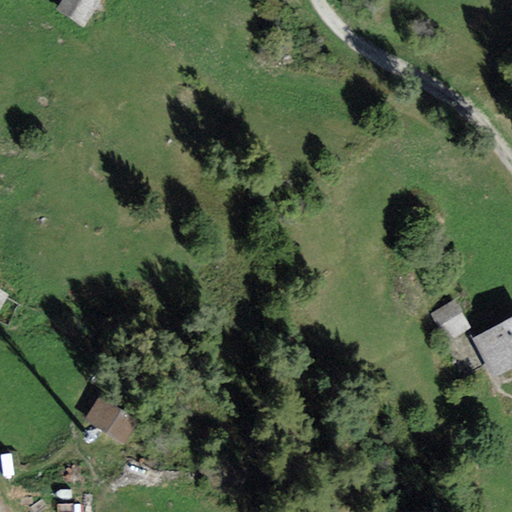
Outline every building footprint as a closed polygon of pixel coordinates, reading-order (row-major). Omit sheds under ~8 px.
[(105,3),(99,0),(65,0),(56,14),(84,33),(105,3)] [(0,318),(14,295),(0,287),(0,318)] [(476,331),(462,304),(435,317),(448,345),(476,331)] [(511,328),(484,342),(504,383),(511,378),(511,328)] [(139,424),(97,401),(85,421),(128,444),(139,424)]
